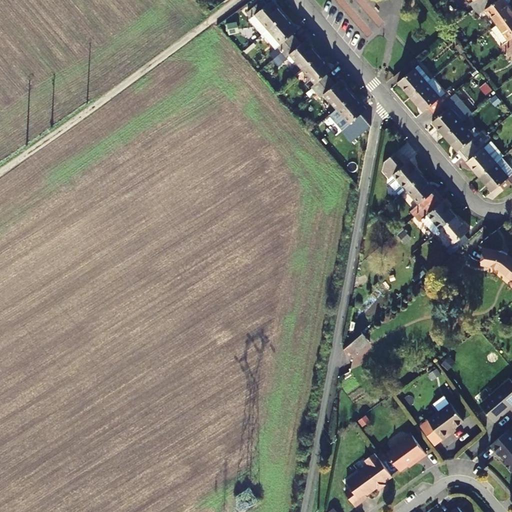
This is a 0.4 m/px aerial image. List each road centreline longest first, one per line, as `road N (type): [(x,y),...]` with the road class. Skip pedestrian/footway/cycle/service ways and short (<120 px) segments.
road 1 (unclassified): [(382,99),(305,511)]
road 2 (track): [(241,0),(0,173)]
road 3 (residential): [(511,208),(480,210),(382,99)]
road 4 (residential): [(382,99),(298,0)]
